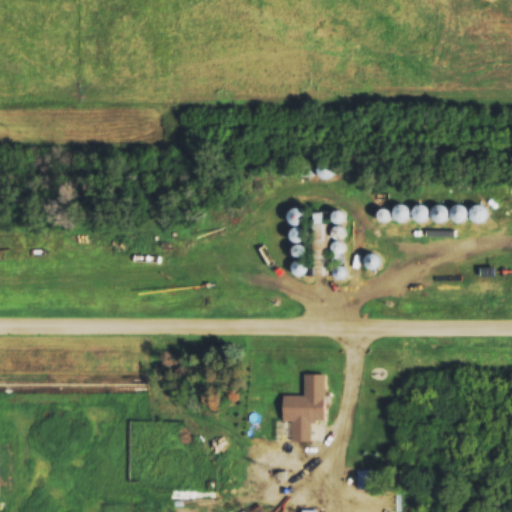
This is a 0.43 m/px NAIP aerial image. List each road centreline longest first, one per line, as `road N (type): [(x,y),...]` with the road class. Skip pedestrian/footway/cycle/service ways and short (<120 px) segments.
road 1 (track): [(511,330),(0,326)]
road 2 (track): [(0,388),(154,393),(188,420),(241,503),(332,502)]
road 3 (track): [(451,297),(390,279),(511,214),(504,300),(451,297)]
road 4 (track): [(332,502),(333,445),(355,330)]
road 5 (track): [(231,483),(234,469),(256,450),(333,445)]
